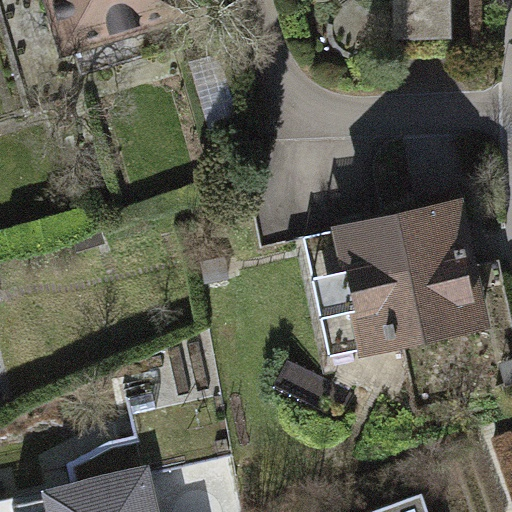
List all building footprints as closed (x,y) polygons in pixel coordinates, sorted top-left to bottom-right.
[(122,0),(0,0),(0,58),(8,86),(137,50),(122,0)] [(466,0),(383,0),(382,55),(465,57),(466,0)] [(481,208),(341,221),(355,367),(495,354),(481,208)] [(163,511),(155,474),(11,508),(12,511),(163,511)] [(426,511),(416,484),(336,511),(426,511)]
